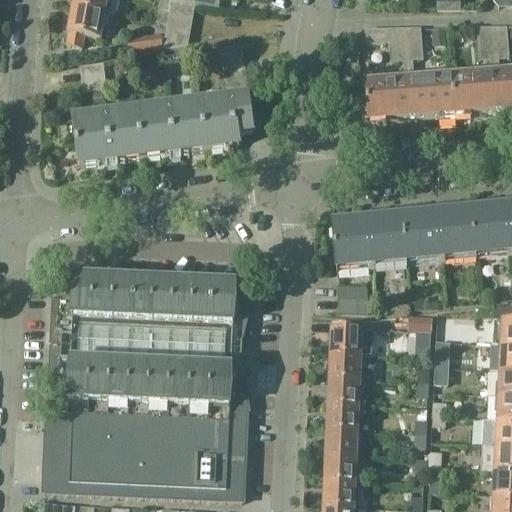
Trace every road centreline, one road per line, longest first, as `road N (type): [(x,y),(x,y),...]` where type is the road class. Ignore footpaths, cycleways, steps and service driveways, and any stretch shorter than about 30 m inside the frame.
road 1 (residential): [(282,511),(296,187)]
road 2 (residential): [(1,511),(17,222)]
road 3 (residential): [(296,187),(17,222)]
road 4 (residential): [(17,222),(32,0)]
road 5 (residential): [(511,168),(296,187)]
road 6 (unknown): [(316,22),(511,13)]
road 7 (residential): [(296,187),(321,0)]
